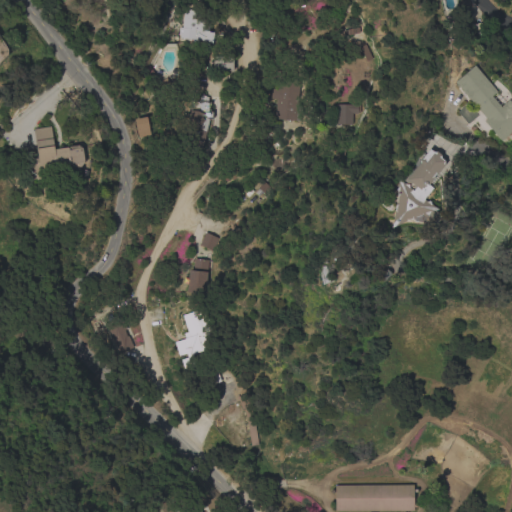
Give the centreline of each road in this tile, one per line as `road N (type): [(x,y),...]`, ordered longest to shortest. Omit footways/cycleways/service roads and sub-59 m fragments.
road 1 (tertiary): [(250,511),(103,380),(79,332),(76,299),(118,235),(127,150),(83,75),(15,0)]
road 2 (residential): [(178,447),(138,298),(179,205),(227,134),(246,73),(219,0)]
